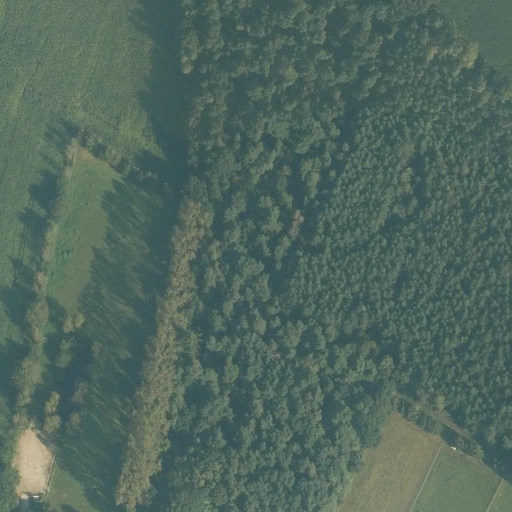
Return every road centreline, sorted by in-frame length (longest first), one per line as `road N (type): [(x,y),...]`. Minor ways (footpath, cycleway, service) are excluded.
road 1 (track): [(410,5),(511,107)]
road 2 (track): [(511,458),(388,386)]
